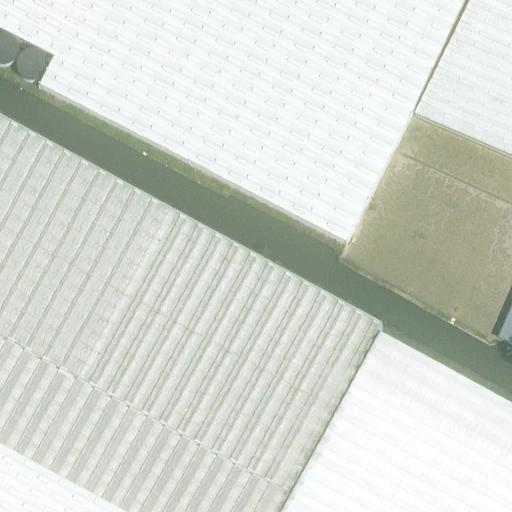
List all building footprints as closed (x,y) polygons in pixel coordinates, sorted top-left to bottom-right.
[(0,0),(0,32),(54,60),(40,90),(346,247),(404,133),(467,0),(0,0)] [(511,0),(472,0),(414,117),(511,159),(511,0)] [(0,511),(281,511),(381,330),(314,295),(81,166),(0,121),(0,511)] [(511,309),(498,342),(511,348),(511,309)] [(381,339),(286,511),(511,511),(511,411),(397,348),(394,347),(389,344),(386,342),(381,339)]
